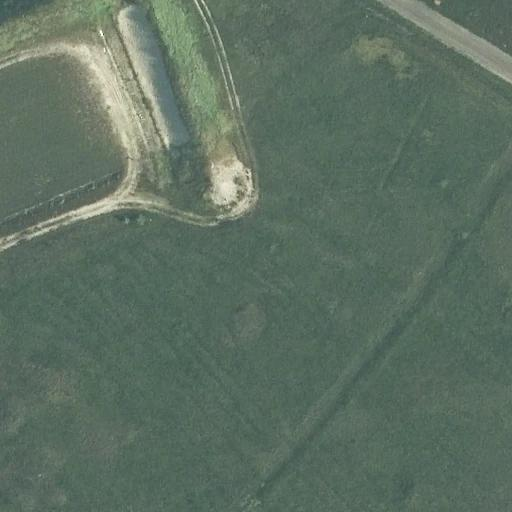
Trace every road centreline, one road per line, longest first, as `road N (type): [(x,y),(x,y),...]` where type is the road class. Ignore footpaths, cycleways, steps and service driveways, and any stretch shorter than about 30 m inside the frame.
road 1 (track): [(0,247),(114,205),(137,203),(219,226),(244,213),(254,193),(251,162),(221,53),(197,0)]
road 2 (track): [(396,0),(511,73)]
